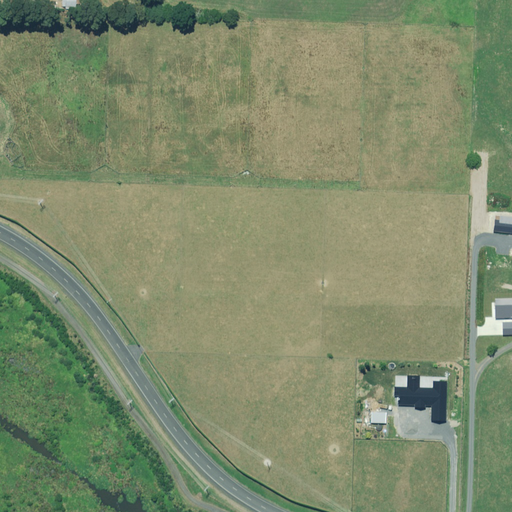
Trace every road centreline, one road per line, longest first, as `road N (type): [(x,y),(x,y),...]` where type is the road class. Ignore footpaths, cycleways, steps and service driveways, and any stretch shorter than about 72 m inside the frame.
road 1 (unclassified): [(273,511),(197,455),(87,303),(0,232)]
road 2 (track): [(217,511),(191,501),(50,296),(0,259)]
